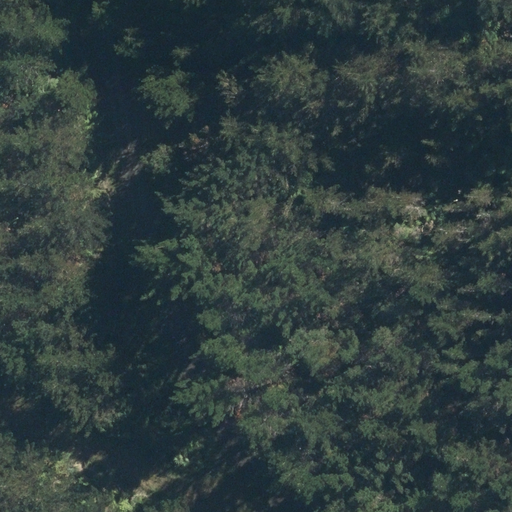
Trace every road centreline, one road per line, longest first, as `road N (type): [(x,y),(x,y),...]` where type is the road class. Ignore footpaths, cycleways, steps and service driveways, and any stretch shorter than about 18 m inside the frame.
road 1 (track): [(318,511),(211,378),(140,200),(95,0)]
road 2 (track): [(310,502),(189,490),(0,376)]
